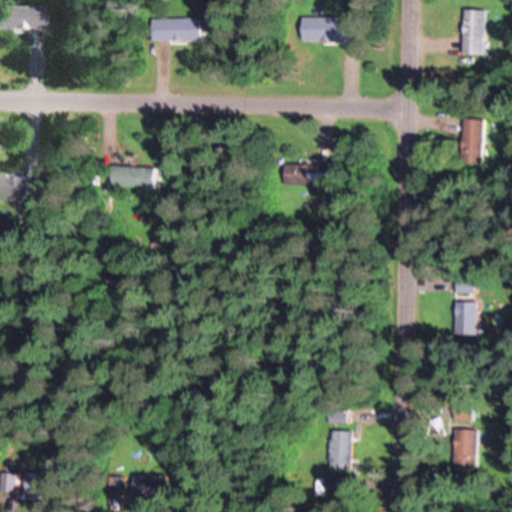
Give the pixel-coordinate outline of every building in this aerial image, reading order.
[(47,3),(0,3),(0,24),(47,25),(47,3)] [(470,52),(490,52),(491,7),(470,6),(470,52)] [(309,15),(309,37),(362,37),(362,15),(309,15)] [(160,16),(160,37),(208,37),(208,16),(160,16)] [(489,162),(491,118),(470,117),(468,162),(489,162)] [(292,182),(336,182),(336,161),(292,161),(292,182)] [(163,164),(121,164),(120,184),(162,185),(163,164)] [(0,195),(36,200),(39,179),(0,173),(0,195)] [(464,291),(482,291),(482,273),(464,273),(464,291)] [(485,299),(463,299),(463,334),(485,334),(485,299)] [(481,419),(481,403),(462,403),(462,419),(481,419)] [(355,409),(337,408),(336,421),(354,421),(355,409)] [(486,427),(464,427),(464,464),(486,464),(486,427)] [(360,428),(338,428),(338,468),(360,468),(360,428)] [(23,490),(23,471),(7,471),(7,490),(23,490)] [(67,493),(67,471),(34,471),(34,493),(67,493)] [(176,494),(176,472),(142,472),(142,494),(176,494)] [(132,494),(132,475),(116,475),(116,494),(132,494)]
